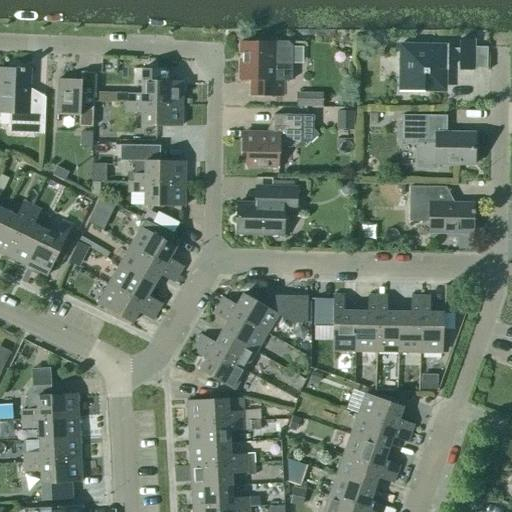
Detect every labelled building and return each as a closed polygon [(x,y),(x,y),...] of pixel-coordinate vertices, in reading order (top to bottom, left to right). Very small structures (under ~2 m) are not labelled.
[(474,71),(474,41),(459,41),(459,49),(448,49),(448,46),(400,45),(399,93),(424,93),(424,89),(443,89),(443,71),(447,71),(447,61),(459,61),(459,71),(474,71)] [(239,80),(253,81),(253,97),(282,97),(282,81),(292,81),(292,66),(292,46),(287,42),(275,42),(275,43),(242,42),(242,64),(239,64),(239,80)] [(294,42),(294,64),(306,64),(305,42),(294,42)] [(45,107),(31,106),(29,106),(30,70),(0,69),(0,71),(0,112),(10,113),(9,133),(44,135),(45,107)] [(93,128),(95,73),(80,72),(80,81),(58,80),(57,115),(79,116),(78,128),(93,128)] [(126,94),(126,103),(182,104),(182,82),(142,81),(142,94),(126,94)] [(323,94),(296,93),(296,107),(322,108),(323,94)] [(182,104),(126,103),(126,113),(142,113),(141,126),(181,127),(182,104)] [(354,112),(337,112),(336,130),(354,131),(354,112)] [(313,116),(301,116),(273,115),(273,134),(242,133),(241,153),(246,153),(245,169),(278,170),(279,148),(295,148),(300,143),(305,149),(319,136),(313,130),(313,116)] [(446,116),(418,116),(401,116),(401,144),(416,145),(416,169),(437,170),(437,165),(474,165),(474,133),(446,133),(446,116)] [(92,133),(81,132),(80,149),(92,149),(92,133)] [(184,184),(185,162),(160,162),(160,146),(120,145),(120,161),(145,161),(145,174),(129,174),(129,184),(184,184)] [(56,167),(52,176),(64,182),(68,173),(56,167)] [(271,188),(267,187),(255,187),(254,204),(238,203),(237,234),(283,236),(283,216),(296,216),(297,188),(294,188),(294,182),(272,181),(271,188)] [(354,192),(354,186),(350,182),(345,181),(340,185),(340,191),(343,195),(349,196),(354,192)] [(91,194),(99,198),(100,183),(92,183),(91,183),(91,194)] [(184,184),(129,184),(128,193),(144,194),(144,206),(184,207),(184,184)] [(474,214),(474,211),(473,211),(473,204),(437,203),(437,187),(409,187),(409,222),(429,222),(429,234),(473,234),(473,214),(474,214)] [(109,203),(98,198),(93,210),(104,215),(109,203)] [(0,253),(8,257),(32,207),(23,203),(16,217),(5,212),(0,222),(0,253)] [(8,257),(27,266),(44,231),(34,225),(40,211),(32,207),(8,257)] [(168,220),(153,212),(148,222),(163,230),(168,220)] [(44,231),(27,266),(47,276),(71,226),(62,221),(55,236),(44,231)] [(130,247),(178,275),(183,267),(169,259),(175,247),(141,228),(130,247)] [(109,254),(81,238),(78,243),(88,249),(106,259),(109,254)] [(73,252),(84,258),(88,249),(78,243),(73,252)] [(173,283),(178,275),(130,247),(119,266),(154,286),(159,275),(173,283)] [(148,296),(154,286),(119,266),(108,285),(157,312),(161,304),(148,296)] [(152,321),(157,312),(108,285),(97,304),(132,324),(138,313),(152,321)] [(457,290),(444,289),(444,303),(457,303),(457,290)] [(223,298),(218,306),(266,334),(278,314),(243,295),(237,306),(223,298)] [(355,352),(355,312),(343,312),(344,296),(333,296),(332,351),(355,352)] [(367,312),(355,312),(355,352),(376,352),(377,296),(368,296),(367,312)] [(387,296),(377,296),(376,352),(398,352),(398,313),(386,312),(387,296)] [(410,313),(398,313),(398,352),(419,353),(420,297),(411,297),(410,313)] [(430,297),(420,297),(419,353),(442,353),(442,313),(430,313),(430,297)] [(294,313),(310,315),(311,300),(296,298),(294,313)] [(266,334),(218,306),(213,314),(227,322),(221,333),(256,352),(266,334)] [(201,335),(197,343),(245,371),(256,352),(221,333),(215,343),(201,335)] [(245,371),(197,343),(192,352),(206,360),(199,371),(234,391),(245,371)] [(309,380),(319,383),(322,374),(313,371),(309,380)] [(421,375),(421,390),(437,390),(437,376),(421,375)] [(21,410),(22,420),(78,417),(76,394),(52,396),(51,386),(32,387),(26,394),(27,410),(21,410)] [(357,415),(410,434),(413,425),(398,419),(402,407),(365,394),(357,415)] [(187,402),(188,424),(244,421),(243,411),(227,412),(227,399),(187,402)] [(0,407),(0,420),(12,419),(12,406),(0,407)] [(350,436),(388,449),(392,438),(407,443),(410,434),(357,415),(350,436)] [(288,428),(295,431),(300,419),(292,416),(288,428)] [(38,428),(39,440),(79,438),(78,417),(22,420),(22,429),(38,428)] [(188,424),(189,445),(229,443),(228,431),(244,430),(244,421),(188,424)] [(343,456),(396,474),(399,465),(384,460),(388,449),(350,436),(343,456)] [(24,453),(24,463),(80,460),(79,438),(39,440),(40,452),(24,453)] [(190,467),(246,464),(246,454),(230,455),(229,443),(189,445),(190,467)] [(254,454),(246,454),(246,464),(255,463),(254,454)] [(393,484),(396,474),(343,456),(336,476),(374,490),(378,478),(393,484)] [(80,460),(24,463),(25,473),(41,472),(41,484),(81,482),(80,460)] [(255,463),(246,464),(247,474),(247,475),(256,475),(255,463)] [(190,467),(192,489),(231,486),(231,474),(247,474),(246,464),(190,467)] [(288,482),(296,485),(299,475),(287,470),(288,482)] [(370,501),(374,490),(336,476),(329,497),(372,511),(382,511),(385,506),(370,501)] [(231,486),(192,489),(193,510),(249,507),(248,498),(232,498),(231,486)] [(306,491),(294,488),(290,505),(303,508),(306,491)] [(372,511),(329,497),(323,511),(372,511)]
